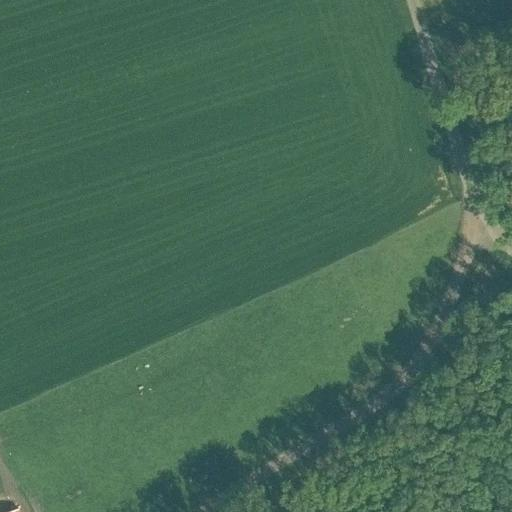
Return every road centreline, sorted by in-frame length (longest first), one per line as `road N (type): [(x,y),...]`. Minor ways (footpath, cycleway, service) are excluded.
road 1 (track): [(200,511),(402,379),(431,341),(486,218)]
road 2 (unclassified): [(511,245),(473,195),(415,0)]
